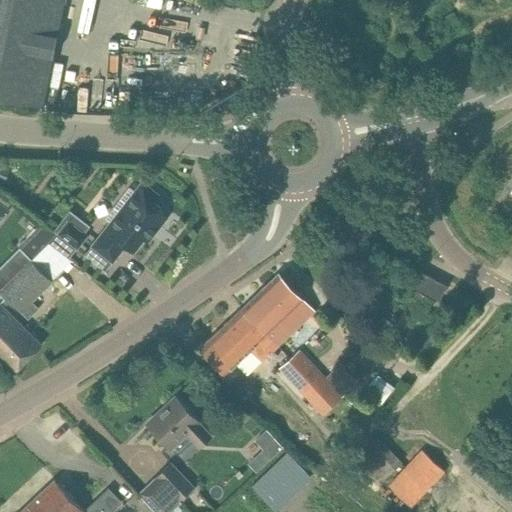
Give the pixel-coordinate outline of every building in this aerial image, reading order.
[(64,0),(0,0),(0,97),(43,106),(64,0)] [(106,227),(92,245),(97,250),(113,262),(126,245),(134,251),(149,231),(154,235),(168,217),(151,204),(159,194),(142,180),(134,190),(129,186),(119,199),(129,207),(123,215),(113,207),(104,218),(110,222),(106,227)] [(0,219),(8,209),(0,202),(0,219)] [(88,236),(68,219),(57,232),(77,248),(88,236)] [(0,359),(13,373),(42,345),(4,307),(2,305),(7,299),(0,291),(32,260),(20,248),(0,267),(0,359)] [(32,260),(0,291),(7,299),(10,301),(20,312),(52,280),(32,260)] [(413,285),(439,299),(447,285),(420,271),(413,285)] [(279,273),(241,309),(277,346),(315,310),(279,273)] [(416,318),(425,309),(431,302),(416,290),(410,297),(411,298),(371,348),(385,360),(418,320),(416,318)] [(457,327),(470,315),(460,304),(447,316),(457,327)] [(252,350),(262,361),(277,346),(241,309),(200,348),(226,375),(252,350)] [(321,374),(343,398),(348,393),(331,374),(326,378),(300,349),(280,368),(302,392),(321,374)] [(367,385),(385,399),(395,386),(377,372),(367,385)] [(321,374),(302,392),(323,415),(343,398),(321,374)] [(177,397),(148,424),(175,453),(180,453),(195,438),(201,445),(211,435),(198,421),(199,420),(177,397)] [(384,478),(402,462),(378,437),(361,454),(384,478)] [(421,449),(388,485),(412,508),(446,472),(421,449)] [(255,455),(247,464),(255,473),(264,464),(255,455)] [(157,511),(165,511),(192,486),(171,463),(156,477),(157,478),(140,494),(157,511)] [(83,511),(85,511),(55,480),(20,511),(83,511)] [(103,493),(97,498),(109,511),(112,511),(117,508),(103,493)]
